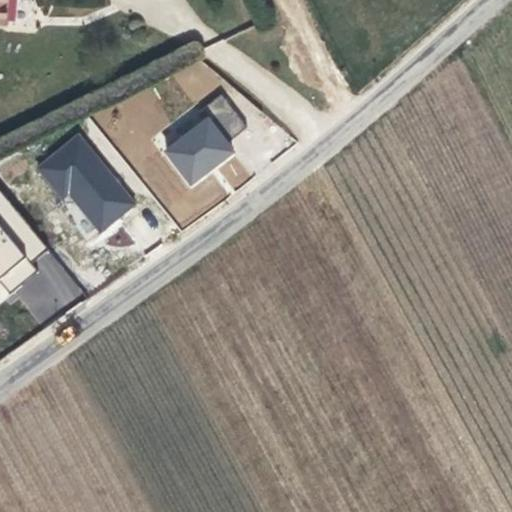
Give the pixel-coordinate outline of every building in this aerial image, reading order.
[(12,0),(0,0),(0,20),(10,21),(12,0)] [(103,0),(43,0),(44,15),(104,13),(103,0)] [(225,95),(210,103),(228,137),(243,129),(225,95)] [(213,116),(162,145),(186,185),(236,156),(213,116)] [(78,131),(34,168),(92,238),(136,202),(78,131)] [(234,156),(219,168),(234,187),(249,176),(234,156)] [(0,187),(0,282),(5,290),(38,265),(59,293),(72,283),(0,187)]
